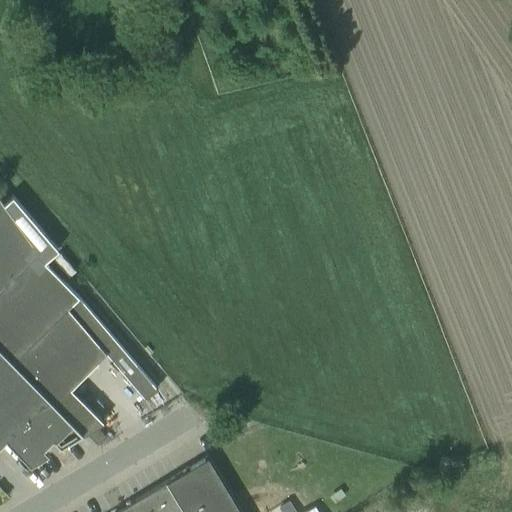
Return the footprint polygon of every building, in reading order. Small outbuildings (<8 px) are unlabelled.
[(26,233),(0,197),(0,347),(26,373),(83,430),(83,429),(92,421),(98,415),(69,387),(106,351),(144,396),(156,386),(77,294),(36,251),(38,250),(26,233)] [(83,429),(83,430),(26,373),(0,347),(0,441),(5,437),(29,462),(48,450),(43,445),(52,436),(59,443),(82,430),(82,431),(83,433),(85,431),(83,429)] [(92,421),(83,429),(85,431),(97,443),(106,435),(92,421)] [(241,511),(207,456),(175,475),(113,511),(318,511),(315,505),(302,511),(241,511)] [(287,498),(277,505),(281,511),(292,511),(295,511),(287,498)]
